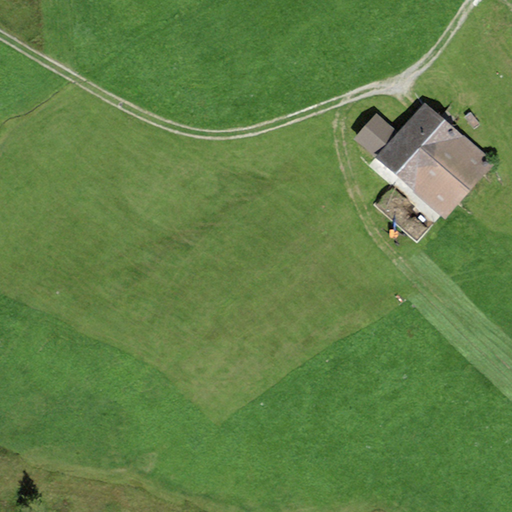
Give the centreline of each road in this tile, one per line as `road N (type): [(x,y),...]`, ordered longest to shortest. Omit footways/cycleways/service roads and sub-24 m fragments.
road 1 (track): [(0,35),(126,107),(211,137),(395,85),(434,57),(473,0)]
road 2 (track): [(356,95),(337,131),(345,175),(367,222),(422,288)]
